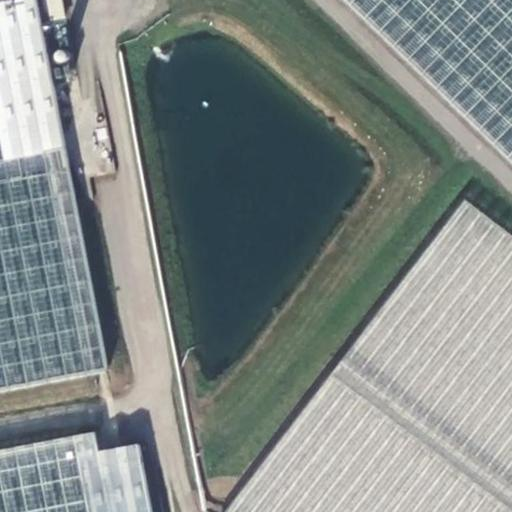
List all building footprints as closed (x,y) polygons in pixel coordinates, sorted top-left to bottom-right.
[(70,20),(66,0),(53,0),(58,22),(70,20)] [(511,0),(350,0),(511,157),(511,0)] [(0,396),(83,378),(2,4),(0,4),(0,396)] [(197,511),(511,511),(511,257),(433,198),(197,511)] [(127,511),(115,450),(99,453),(76,459),(72,439),(0,454),(0,511),(127,511)]
